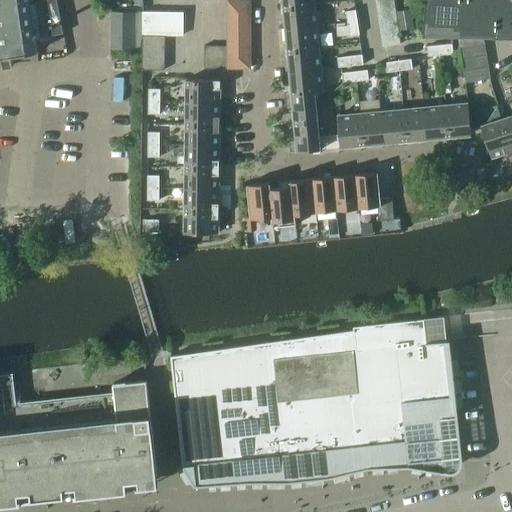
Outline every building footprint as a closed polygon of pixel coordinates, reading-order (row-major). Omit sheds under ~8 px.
[(0,0),(0,57),(2,57),(4,66),(14,65),(13,55),(36,52),(35,39),(64,34),(57,0),(0,0)] [(511,0),(426,0),(424,36),(458,37),(484,37),(511,37),(511,0)] [(228,10),(251,10),(251,1),(228,1),(228,10)] [(286,28),(317,26),(315,4),(284,7),(286,28)] [(228,21),(251,21),(251,10),(228,10),(228,21)] [(348,24),(358,22),(356,10),(346,11),(348,24)] [(398,12),(401,32),(414,30),(411,10),(398,12)] [(156,35),(157,12),(143,12),(143,34),(156,35)] [(171,35),(172,12),(157,12),(156,35),(165,35),(171,35)] [(172,12),(171,35),(183,35),(184,12),(172,12)] [(136,13),(112,13),(111,48),(135,49),(136,13)] [(228,32),(251,32),(251,21),(228,21),(228,32)] [(358,22),(348,24),(350,36),(360,35),(358,22)] [(288,50),(319,47),(317,26),(286,28),(288,50)] [(251,46),(251,32),(228,32),(228,46),(239,46),(251,46)] [(143,47),(165,47),(165,35),(156,35),(143,34),(143,47)] [(462,58),(486,54),(485,43),(484,37),(458,37),(460,47),(462,58)] [(440,45),(441,55),(453,54),(452,44),(440,45)] [(428,56),(441,55),(440,45),(427,46),(428,56)] [(205,69),(217,69),(217,46),(205,46),(205,69)] [(217,46),(217,69),(229,69),(228,46),(217,46)] [(239,69),(239,46),(228,46),(229,69),(239,69)] [(239,46),(239,69),(251,68),(251,46),(239,46)] [(142,58),(165,58),(165,47),(143,47),(142,58)] [(290,72),(321,69),(319,47),(288,50),(290,72)] [(350,56),(351,66),(364,64),(362,54),(350,56)] [(486,54),(462,58),(464,70),(489,66),(486,54)] [(339,67),(351,66),(350,56),(337,57),(339,67)] [(165,70),(165,58),(142,58),(142,70),(165,70)] [(399,61),(400,71),(413,69),(411,59),(399,61)] [(388,72),(400,71),(399,61),(386,62),(388,72)] [(489,66),(464,70),(466,83),(491,78),(489,66)] [(321,69),(290,72),(292,94),(315,92),(323,91),(321,69)] [(355,71),(356,81),(369,80),(368,70),(355,71)] [(344,83),(356,81),(355,71),(343,73),(344,83)] [(187,101),(221,102),(221,80),(187,79),(187,101)] [(149,102),(161,102),(161,89),(149,89),(149,102)] [(320,149),(319,136),(315,92),(292,94),(298,151),(320,149)] [(483,100),(471,101),(472,112),(479,111),(483,104),(483,100)] [(220,124),(221,102),(187,101),(186,123),(220,124)] [(160,114),(161,102),(149,102),(149,114),(160,114)] [(447,105),(450,136),(472,134),(469,103),(447,105)] [(428,139),(450,136),(447,105),(425,107),(428,139)] [(406,141),(428,139),(425,107),(403,109),(406,141)] [(385,143),(406,141),(403,109),(381,111),(385,143)] [(363,145),(385,143),(381,111),(360,113),(363,145)] [(341,147),(363,145),(360,113),(337,115),(339,134),(340,134),(341,147)] [(511,149),(511,115),(502,119),(511,149)] [(492,158),(511,151),(511,149),(502,119),(481,126),(492,158)] [(220,146),(220,124),(186,123),(186,145),(220,146)] [(148,145),(160,145),(160,132),(148,132),(148,145)] [(333,135),(334,149),(341,148),(341,147),(340,134),(339,134),(333,135)] [(327,149),(334,149),(333,135),(326,136),(327,149)] [(320,150),(327,149),(326,136),(319,136),(320,149),(320,150)] [(160,157),(160,145),(148,145),(148,157),(160,157)] [(220,167),(220,146),(186,145),(186,167),(220,167)] [(219,189),(220,167),(186,167),(186,189),(219,189)] [(356,174),(359,208),(380,206),(382,221),(394,219),(392,198),(381,199),(378,172),(356,174)] [(338,210),(359,208),(356,174),(335,176),(338,210)] [(148,188),(160,188),(160,175),(148,175),(148,188)] [(317,212),(338,210),(335,176),(314,178),(317,212)] [(296,214),(317,212),(314,178),(298,180),(298,185),(293,185),(296,214)] [(274,216),(272,187),(271,183),(247,185),(250,217),(245,218),(247,232),(256,231),(255,218),(272,217),(274,216)] [(297,225),(296,214),(293,185),(272,187),(274,216),(272,217),(273,228),(297,225)] [(159,201),(160,188),(148,188),(148,200),(159,201)] [(219,211),(219,189),(186,189),(185,211),(219,211)] [(219,233),(219,211),(185,211),(185,233),(219,233)] [(147,232),(159,232),(159,220),(147,220),(147,232)] [(459,418),(450,340),(428,342),(425,318),(354,326),(355,330),(171,355),(183,465),(195,486),(252,482),(283,482),(306,481),(333,477),(364,470),(369,468),(391,467),(404,466),(417,466),(446,472),(442,419),(459,418)] [(0,501),(146,486),(146,485),(158,484),(155,453),(156,453),(156,452),(148,380),(114,383),(115,392),(17,403),(14,373),(0,374),(0,501)]
